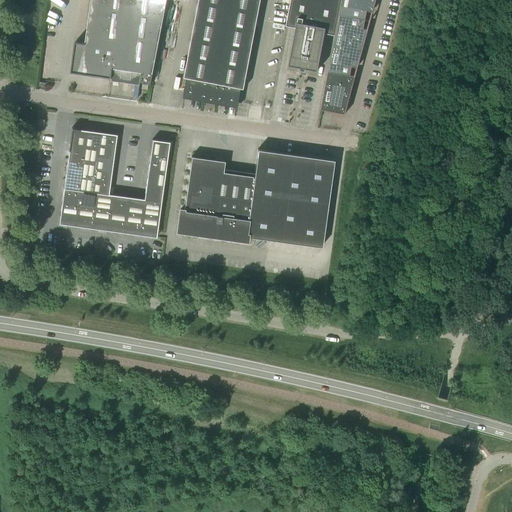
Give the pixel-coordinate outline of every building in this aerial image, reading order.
[(151,83),(167,0),(91,0),(86,42),(76,41),(75,46),(78,47),(75,61),(76,64),(76,66),(78,68),(80,69),(82,70),(92,72),(92,74),(112,77),(114,67),(142,71),(141,81),(151,83)] [(261,0),(199,0),(185,77),(187,77),(184,97),(238,107),(241,88),(244,88),(261,0)] [(335,33),(341,0),(290,0),(286,24),(296,26),(289,63),(298,65),(298,66),(298,67),(298,68),(298,69),(299,69),(300,70),(301,71),(302,71),(303,72),(304,72),(305,72),(306,71),(307,71),(308,70),(309,69),(309,68),(310,67),(318,69),(325,31),(335,33)] [(375,0),(341,0),(335,33),(321,108),(345,112),(375,0)] [(58,224),(156,237),(169,141),(161,140),(152,139),(144,199),(108,194),(116,134),(80,129),(71,128),(58,224)] [(247,236),(322,246),(333,159),(257,149),(254,175),(223,171),(224,160),(191,156),(184,209),(180,209),(177,230),(246,239),(247,236)]
